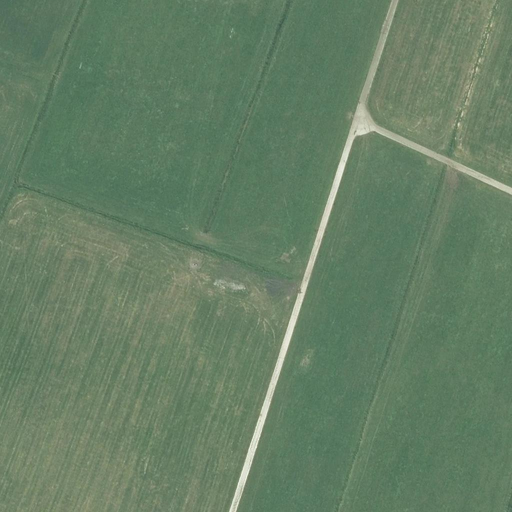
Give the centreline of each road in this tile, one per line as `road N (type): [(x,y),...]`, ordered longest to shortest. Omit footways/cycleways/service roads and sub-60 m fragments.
road 1 (track): [(232,511),(397,0)]
road 2 (track): [(355,122),(511,192)]
